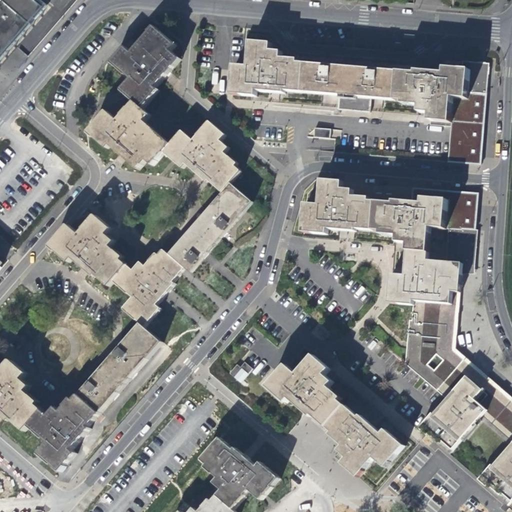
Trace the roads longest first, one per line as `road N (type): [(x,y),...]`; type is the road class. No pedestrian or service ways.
road 1 (residential): [(502,182),(303,170),(290,181),(262,281),(70,507)]
road 2 (residential): [(169,0),(511,28)]
road 3 (residential): [(0,292),(95,176),(92,163),(16,96)]
road 4 (tertiary): [(502,182),(497,286),(511,338)]
road 5 (tertiary): [(511,42),(502,182)]
road 6 (residential): [(16,96),(107,0)]
